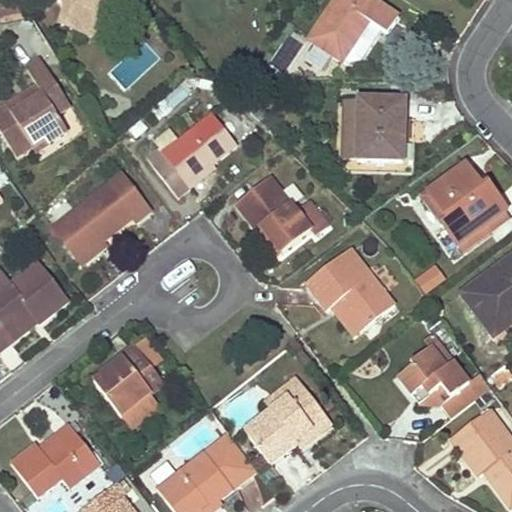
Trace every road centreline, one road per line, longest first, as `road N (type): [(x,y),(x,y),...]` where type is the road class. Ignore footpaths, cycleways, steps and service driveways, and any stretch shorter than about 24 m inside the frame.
road 1 (residential): [(152,289),(161,256),(174,246),(208,245),(231,269),(229,300),(208,320),(179,321),(157,302)]
road 2 (residential): [(0,404),(152,289)]
road 3 (residential): [(511,136),(473,91),(479,48),(511,1)]
road 4 (residential): [(305,511),(344,486),(364,483),(394,492),(418,511)]
